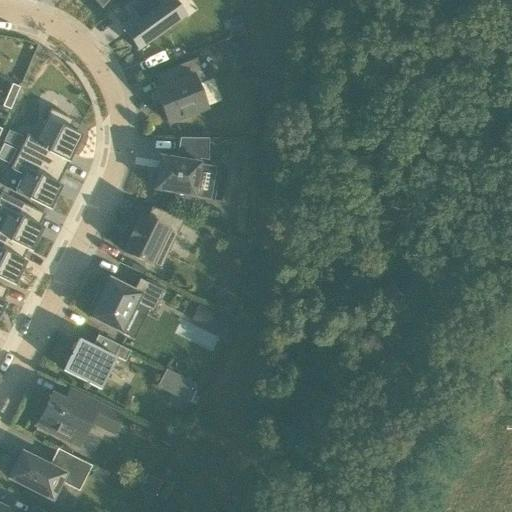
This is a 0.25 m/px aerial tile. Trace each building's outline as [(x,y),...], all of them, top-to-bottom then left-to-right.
[(138,19),(123,31),(124,32),(126,31),(138,49),(137,50),(138,52),(180,21),(186,17),(185,15),(178,19),(166,2),(168,0),(164,0),(165,0),(159,4),(155,0),(141,0),(130,8),(138,19)] [(246,39),(228,46),(235,65),(254,57),(246,39)] [(206,81),(197,58),(155,75),(161,89),(155,91),(168,123),(207,108),(198,84),(206,81)] [(12,84),(7,94),(15,98),(19,87),(12,84)] [(15,98),(7,94),(2,106),(10,110),(15,98)] [(207,161),(207,139),(180,138),(180,139),(177,160),(160,157),(157,173),(153,172),(151,186),(155,186),(154,189),(175,193),(174,197),(188,199),(189,195),(194,196),(200,159),(207,161)] [(18,179),(12,192),(54,213),(72,183),(36,166),(28,182),(18,179)] [(11,191),(3,206),(16,211),(7,226),(43,243),(50,230),(46,228),(54,213),(12,192),(11,191)] [(160,270),(161,268),(183,219),(152,207),(147,219),(141,216),(135,228),(134,228),(128,240),(129,240),(123,252),(160,270)] [(0,229),(0,265),(21,275),(24,277),(32,264),(27,262),(36,248),(0,229)] [(0,301),(9,306),(16,293),(12,291),(21,275),(0,265),(0,301)] [(136,304),(148,310),(153,312),(163,291),(140,279),(134,291),(109,279),(90,318),(121,333),(136,304)] [(226,293),(220,306),(233,312),(239,299),(226,293)] [(211,309),(204,324),(221,332),(222,330),(228,317),(211,309)] [(79,339),(63,371),(100,390),(117,358),(124,362),(129,351),(97,335),(92,345),(79,339)] [(180,376),(173,390),(189,398),(196,384),(180,376)] [(77,407),(64,401),(51,394),(49,399),(47,398),(42,408),(44,409),(36,425),(79,446),(90,423),(113,434),(113,433),(115,433),(123,416),(83,396),(77,407)] [(22,453),(9,478),(51,500),(60,482),(78,491),(91,466),(57,449),(49,466),(22,453)]
